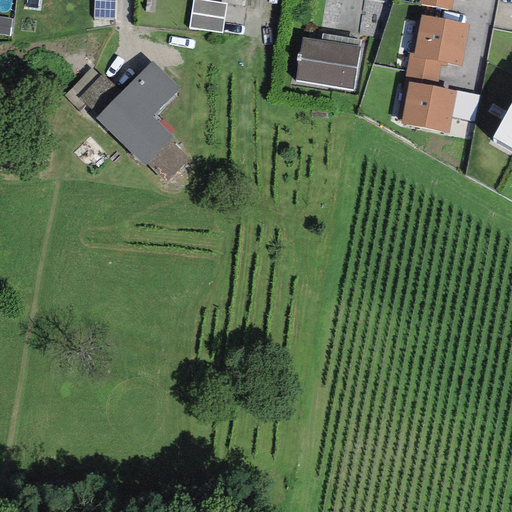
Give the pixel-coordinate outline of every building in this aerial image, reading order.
[(115,0),(94,0),(93,18),(115,19),(115,0)] [(226,4),(200,0),(192,0),(188,29),(222,34),(226,4)] [(458,0),(419,0),(418,4),(451,11),(453,0),(458,0)] [(469,24),(421,15),(413,54),(413,56),(447,63),(460,66),(469,24)] [(360,48),(302,38),(295,81),(353,91),(360,48)] [(446,67),(447,63),(413,56),(413,54),(410,53),(404,82),(409,83),(436,88),(441,66),(446,67)] [(180,89),(152,62),(121,92),(98,116),(96,119),(145,166),(147,163),(170,141),(173,137),(152,118),(180,89)] [(79,99),(100,77),(91,68),(64,96),(80,112),(87,106),(79,99)] [(98,116),(121,92),(103,74),(100,77),(79,99),(87,106),(98,116)] [(436,88),(409,83),(400,124),(448,133),(451,117),(456,92),(436,88)] [(479,96),(456,92),(451,117),(474,122),(479,96)] [(511,101),(491,138),(511,149),(511,101)] [(189,160),(170,141),(147,163),(166,183),(189,160)]
